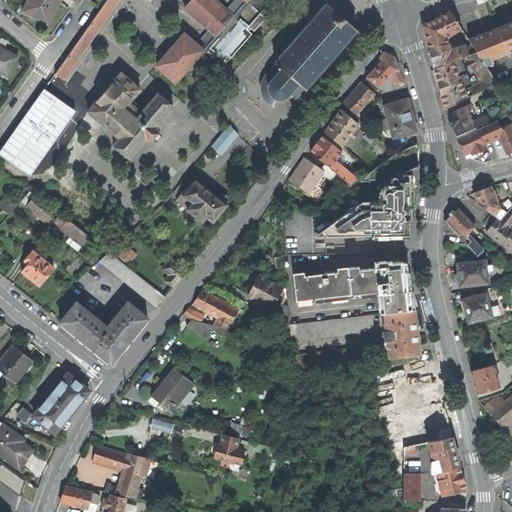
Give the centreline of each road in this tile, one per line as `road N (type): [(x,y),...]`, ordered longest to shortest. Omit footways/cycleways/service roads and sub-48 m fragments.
road 1 (residential): [(406,19),(382,39),(110,385)]
road 2 (tertiary): [(437,186),(429,283),(480,479)]
road 3 (tertiary): [(437,186),(434,124),(406,19)]
road 4 (residential): [(110,385),(76,437),(45,511)]
road 5 (residential): [(110,385),(0,295)]
road 6 (track): [(82,427),(160,441),(213,439)]
